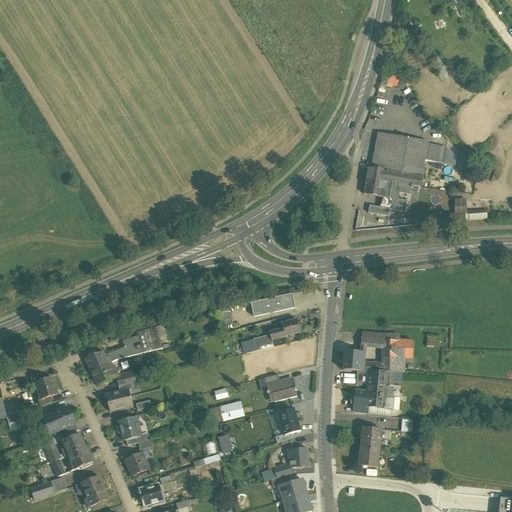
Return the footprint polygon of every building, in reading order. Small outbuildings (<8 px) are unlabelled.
[(429,143),(379,134),(372,169),(387,172),(422,178),(422,177),(425,161),(428,145),(429,143)] [(447,148),(428,145),(425,161),(444,165),(447,148)] [(372,169),(368,169),(367,178),(376,180),(376,181),(384,182),(385,181),(387,172),(372,169)] [(422,178),(387,172),(385,181),(384,182),(392,183),(413,187),(420,188),(423,177),(422,177),(422,178)] [(376,180),(367,178),(364,195),(381,198),(388,200),(392,183),(384,182),(376,181),(376,180)] [(413,187),(392,183),(388,200),(393,201),(391,211),(405,214),(407,202),(398,200),(399,194),(410,196),(411,188),(412,188),(413,187)] [(388,200),(381,198),(380,209),(379,209),(390,211),(391,211),(393,201),(388,200)] [(465,200),(454,201),(455,217),(466,216),(465,200)] [(390,211),(379,209),(380,209),(369,206),(368,214),(388,218),(390,211)] [(292,295),(250,304),(253,318),(295,308),(292,295)] [(230,313),(219,315),(222,327),(233,324),(230,313)] [(297,319),(282,324),(283,329),(285,338),(290,336),(291,339),(294,338),(294,336),(301,334),(297,319)] [(157,329),(136,335),(137,338),(139,344),(142,355),(161,350),(157,329)] [(283,329),(269,333),(270,336),(272,341),(285,338),(283,329)] [(385,335),(362,333),(361,344),(367,345),(384,346),(384,341),(385,341),(385,335)] [(268,336),(253,340),(253,342),(254,342),(256,352),(274,348),(272,341),(270,336),(268,336)] [(137,338),(123,343),(125,349),(127,348),(139,344),(137,338)] [(385,341),(384,341),(384,346),(384,365),(384,373),(388,373),(395,373),(404,373),(404,359),(405,342),(385,341)] [(253,342),(243,345),(246,355),(256,352),(254,342),(253,342)] [(413,342),(405,342),(404,359),(412,359),(413,342)] [(139,344),(127,348),(129,358),(142,355),(139,344)] [(125,349),(105,357),(108,365),(111,364),(116,362),(129,358),(127,348),(125,349)] [(360,353),(345,352),(343,371),(357,372),(361,372),(362,365),(363,353),(360,353)] [(105,357),(103,353),(87,360),(91,372),(108,365),(105,357)] [(108,365),(91,372),(98,387),(114,380),(111,373),(114,372),(114,371),(111,364),(108,365)] [(361,372),(357,372),(357,386),(368,387),(368,386),(369,372),(368,372),(361,372)] [(384,373),(369,372),(368,386),(386,388),(386,386),(388,373),(384,373)] [(133,373),(118,377),(119,378),(117,379),(119,388),(130,385),(136,384),(133,373)] [(395,373),(388,373),(386,386),(394,386),(395,373)] [(278,376),(265,379),(266,385),(280,382),(278,376)] [(52,379),(36,385),(41,401),(41,402),(50,399),(57,397),(52,379)] [(280,382),(266,385),(268,392),(268,394),(269,397),(272,396),(274,403),(297,397),(296,391),(297,390),(296,388),(293,389),(290,379),(280,382)] [(119,388),(120,394),(129,391),(129,392),(132,391),(130,385),(119,388)] [(386,388),(368,386),(368,387),(367,393),(367,398),(365,398),(364,408),(369,409),(378,409),(378,410),(387,411),(389,391),(389,388),(386,388)] [(225,388),(213,392),(216,401),(228,397),(225,388)] [(120,394),(106,397),(110,413),(133,407),(129,392),(129,391),(120,394)] [(367,393),(357,392),(356,392),(355,407),(364,408),(365,398),(367,398),(367,393)] [(50,399),(41,402),(41,401),(39,402),(41,408),(52,405),(50,399)] [(150,402),(136,406),(138,412),(151,408),(150,402)] [(240,404),(213,411),(216,424),(244,417),(240,404)] [(69,410),(52,417),(59,433),(60,433),(76,425),(69,410)] [(293,410),(278,415),(284,435),(285,436),(291,434),(300,431),(293,410)] [(24,414),(7,419),(9,426),(26,421),(24,414)] [(52,417),(43,421),(47,428),(50,437),(59,433),(52,417)] [(136,419),(119,423),(124,443),(137,439),(142,438),(141,437),(136,419)] [(412,421),(402,420),(402,432),(411,432),(412,421)] [(26,421),(9,426),(12,434),(29,428),(26,421)] [(50,437),(47,428),(40,431),(45,444),(52,442),(61,437),(60,433),(59,433),(50,437)] [(381,430),(364,428),(362,447),(379,449),(381,430)] [(78,431),(70,435),(71,437),(64,439),(66,441),(80,435),(78,431)] [(284,435),(275,438),(277,444),(293,439),(291,434),(285,436),(284,435)] [(63,443),(62,443),(67,454),(68,457),(86,449),(80,435),(66,441),(63,443)] [(222,454),(233,451),(227,435),(217,438),(222,454)] [(148,436),(141,437),(142,438),(137,439),(138,445),(149,442),(148,436)] [(137,439),(126,442),(128,448),(138,445),(137,439)] [(54,447),(52,442),(45,444),(43,445),(52,464),(59,462),(61,461),(59,457),(54,447)] [(149,442),(138,445),(140,452),(151,449),(149,442)] [(379,449),(362,447),(360,466),(377,468),(379,449)] [(86,449),(68,457),(71,464),(74,471),(80,469),(91,464),(93,463),(86,449)] [(307,449),(290,450),(291,465),(291,469),(292,469),(309,468),(307,449)] [(141,455),(125,462),(132,478),(149,471),(146,463),(144,463),(141,455)] [(194,464),(196,469),(220,461),(219,456),(194,464)] [(65,476),(59,462),(52,464),(58,479),(65,476)] [(91,464),(80,469),(81,473),(93,470),(91,464)] [(291,465),(274,470),(277,479),(292,475),(292,469),(291,469),(291,465)] [(274,470),(268,472),(271,481),(277,479),(274,470)] [(99,477),(82,484),(89,500),(84,502),(88,510),(109,501),(99,477)] [(171,477),(160,480),(162,487),(173,484),(171,477)] [(290,484),(288,477),(271,482),(273,489),(278,487),(290,484)] [(67,491),(63,479),(51,483),(55,495),(67,491)] [(278,487),(283,503),(308,496),(303,480),(290,484),(278,487)] [(51,483),(31,490),(35,502),(55,495),(51,483)] [(158,487),(140,492),(145,508),(163,502),(158,487)] [(312,511),(308,496),(283,503),(285,511),(312,511)] [(511,511),(511,499),(500,499),(498,511),(511,511)] [(187,502),(176,505),(178,511),(189,509),(187,502)]
